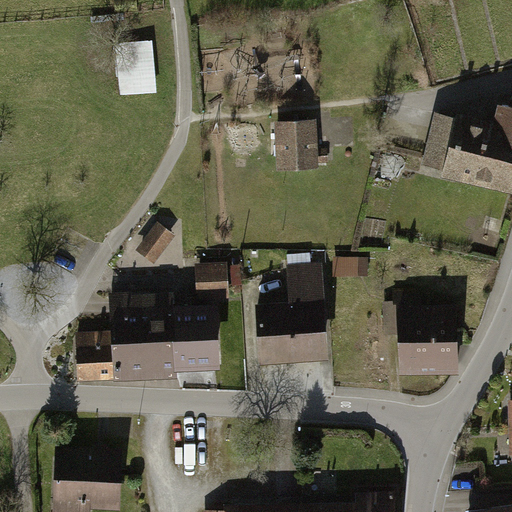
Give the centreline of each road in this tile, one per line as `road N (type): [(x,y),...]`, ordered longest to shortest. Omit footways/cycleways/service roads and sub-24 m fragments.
road 1 (residential): [(24,395),(330,407),(440,429)]
road 2 (unclassified): [(175,0),(187,118),(154,188),(73,305),(32,344)]
road 3 (residential): [(511,298),(440,429)]
